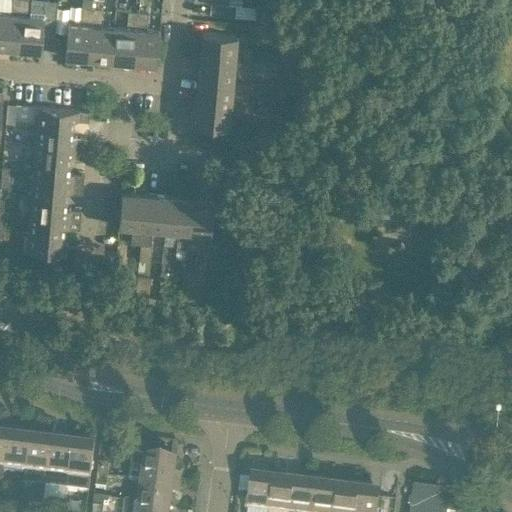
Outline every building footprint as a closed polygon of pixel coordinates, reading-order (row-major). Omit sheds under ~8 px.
[(0,45),(17,47),(21,0),(11,0),(10,12),(0,11),(0,45)] [(42,33),(54,34),(56,0),(21,0),(17,47),(41,49),(42,33)] [(207,0),(211,0),(210,13),(235,15),(236,3),(227,3),(226,0),(207,0)] [(88,57),(92,6),(82,5),(81,22),(67,21),(64,55),(88,57)] [(110,59),(113,25),(101,24),(102,7),(92,6),(88,57),(110,59)] [(133,61),(137,10),(127,9),(126,26),(113,25),(110,59),(133,61)] [(157,63),(158,43),(159,29),(146,27),(147,11),(137,10),(133,61),(157,63)] [(236,33),(222,32),(202,30),(200,54),(251,58),(252,48),(235,47),(236,33)] [(250,68),(251,58),(200,54),(198,76),(233,79),(234,67),(250,68)] [(265,59),(252,58),(251,69),(264,70),(265,59)] [(231,92),(233,79),(198,76),(197,99),(247,103),(248,93),(231,92)] [(296,108),(297,91),(283,90),(282,107),(296,108)] [(246,113),(247,103),(197,99),(195,122),(229,125),(230,112),(246,113)] [(9,102),(7,121),(16,121),(18,103),(9,102)] [(89,109),(81,109),(39,105),(37,123),(72,126),(73,118),(88,119),(89,109)] [(71,135),(72,126),(37,123),(36,141),(86,145),(87,136),(71,135)] [(85,155),(86,145),(36,141),(34,159),(69,162),(70,154),(85,155)] [(68,170),(69,162),(34,159),(32,177),(83,181),(84,172),(68,170)] [(10,187),(11,176),(8,176),(8,175),(1,174),(0,186),(10,187)] [(82,191),(83,181),(32,177),(31,195),(66,198),(67,189),(82,191)] [(140,244),(145,192),(121,190),(118,225),(132,226),(130,243),(140,244)] [(165,229),(168,194),(145,192),(140,244),(150,244),(152,228),(165,229)] [(186,247),(190,195),(168,194),(165,229),(178,230),(176,247),(186,247)] [(65,206),(66,198),(31,195),(29,213),(80,217),(81,208),(65,206)] [(190,195),(186,247),(196,248),(197,232),(211,233),(211,231),(214,197),(190,195)] [(79,227),(80,217),(29,213),(28,231),(63,234),(64,225),(79,227)] [(62,242),(63,234),(28,231),(26,250),(77,254),(78,243),(62,242)] [(24,474),(28,442),(17,441),(18,434),(8,433),(3,472),(24,474)] [(44,489),(46,477),(51,438),(41,437),(40,444),(28,442),(24,474),(25,474),(23,487),(44,489)] [(67,480),(71,448),(60,446),(61,439),(51,438),(46,477),(44,489),(66,492),(67,480)] [(89,483),(94,443),(84,442),(83,449),(71,448),(67,480),(66,492),(88,495),(89,483)] [(173,477),(174,465),(131,460),(128,482),(140,483),(179,488),(180,478),(173,477)] [(107,479),(108,467),(97,465),(96,477),(107,479)] [(267,511),(272,476),(262,475),(261,482),(249,481),(245,511),(267,511)] [(289,511),(292,486),(281,485),(282,477),(272,476),(267,511),(289,511)] [(105,491),(107,479),(96,477),(94,489),(105,491)] [(289,511),(311,511),(315,482),(305,480),(304,487),(292,486),(289,511)] [(332,511),(335,491),(324,490),(325,483),(315,482),(311,511),(332,511)] [(178,498),(179,488),(140,483),(137,504),(137,505),(169,509),(170,497),(178,498)] [(354,511),(358,487),(348,486),(347,493),(335,491),(332,511),(354,511)] [(368,488),(358,487),(354,511),(376,511),(379,497),(367,495),(368,488)] [(412,488),(409,511),(454,511),(457,493),(436,491),(412,488)] [(168,511),(169,509),(137,505),(137,504),(124,502),(123,511),(168,511)]
